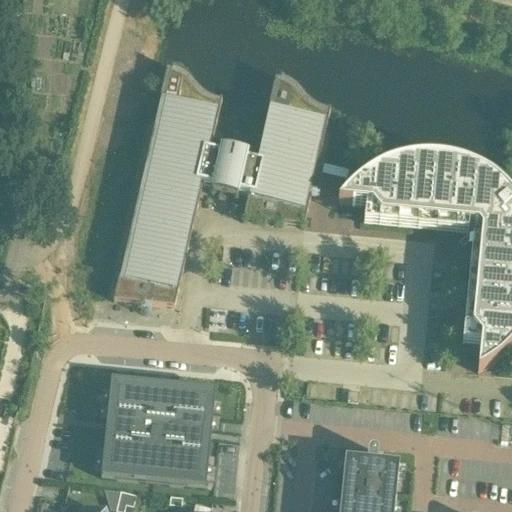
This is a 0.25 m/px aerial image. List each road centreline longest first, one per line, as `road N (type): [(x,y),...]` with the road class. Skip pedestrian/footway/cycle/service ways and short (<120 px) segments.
road 1 (residential): [(19,511),(55,364),(72,342),(265,363),(250,511)]
road 2 (unclassified): [(125,0),(71,218),(20,266)]
road 3 (unclassified): [(20,266),(18,189),(0,77)]
